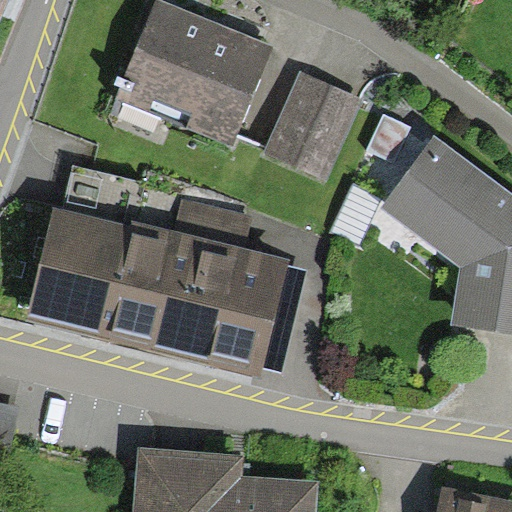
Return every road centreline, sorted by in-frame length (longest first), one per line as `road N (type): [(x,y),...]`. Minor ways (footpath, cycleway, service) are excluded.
road 1 (residential): [(511,452),(348,427),(0,352)]
road 2 (residential): [(0,127),(45,0)]
